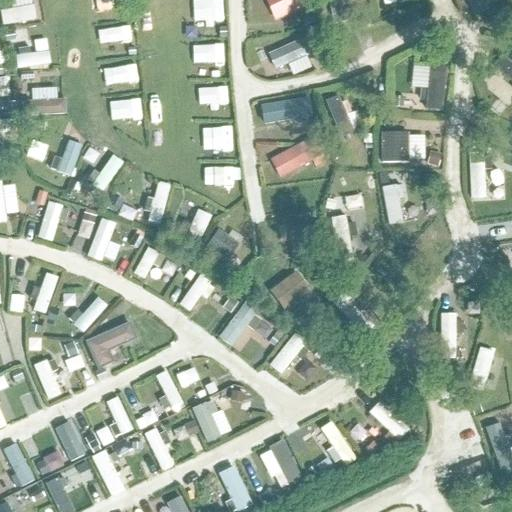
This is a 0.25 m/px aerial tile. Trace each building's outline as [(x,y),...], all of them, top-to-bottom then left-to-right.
[(261,0),(271,23),(295,14),(290,0),(261,0)] [(28,2),(0,6),(0,25),(31,21),(28,2)] [(305,39),(267,56),(274,71),(312,55),(305,39)] [(12,50),(12,78),(22,78),(22,67),(46,67),(46,50),(12,50)] [(103,59),(104,83),(133,82),(132,58),(103,59)] [(423,63),(422,109),(442,109),(443,64),(423,63)] [(406,135),(380,135),(380,164),(406,164),(406,135)] [(61,137),(55,154),(49,151),(42,168),(67,177),(80,144),(61,137)] [(90,178),(103,187),(120,161),(107,152),(90,178)] [(466,196),(482,196),(483,163),(466,163),(466,196)] [(207,176),(206,191),(228,191),(229,177),(207,176)] [(41,198),(31,235),(48,240),(58,202),(41,198)] [(185,223),(201,229),(207,212),(191,206),(185,223)] [(104,223),(88,220),(82,250),(98,253),(104,223)] [(216,231),(202,251),(224,266),(237,246),(216,231)] [(433,266),(453,248),(439,233),(420,251),(433,266)] [(139,277),(152,250),(140,244),(127,272),(139,277)] [(39,311),(53,273),(40,268),(25,306),(39,311)] [(187,313),(209,285),(194,273),(172,301),(187,313)] [(292,274),(267,293),(281,312),(286,318),(300,307),(309,319),(320,310),(307,293),(292,274)] [(92,292),(68,317),(78,327),(102,302),(92,292)] [(236,303),(213,333),(226,342),(248,312),(236,303)] [(123,316),(79,334),(89,357),(132,339),(123,316)] [(264,364),(278,374),(303,341),(289,331),(264,364)] [(240,334),(234,346),(246,353),(252,341),(240,334)] [(302,349),(291,361),(302,371),(313,358),(302,349)] [(469,376),(485,376),(486,350),(470,350),(469,376)] [(40,353),(27,359),(43,398),(56,392),(40,353)] [(158,407),(175,401),(162,365),(148,370),(155,389),(152,390),(158,407)] [(184,373),(176,376),(182,397),(191,394),(184,373)] [(226,403),(239,400),(236,388),(223,391),(226,403)] [(113,432),(126,428),(113,391),(101,396),(113,432)] [(362,411),(394,439),(404,427),(372,399),(362,411)] [(189,415),(177,419),(182,435),(194,431),(189,415)] [(339,464),(350,457),(325,418),(314,425),(339,464)] [(66,454),(78,449),(66,421),(54,426),(66,454)] [(353,421),(344,429),(356,444),(365,436),(353,421)] [(138,429),(157,470),(169,465),(150,424),(138,429)] [(0,452),(14,479),(28,471),(10,437),(0,442),(0,452)] [(104,491),(115,485),(97,447),(85,452),(104,491)] [(282,447),(267,453),(281,484),(295,478),(282,447)] [(43,469),(57,461),(50,448),(36,456),(43,469)] [(224,465),(213,470),(227,499),(238,494),(224,465)] [(64,511),(69,510),(51,472),(37,478),(52,511),(64,511)] [(145,493),(151,511),(163,506),(159,497),(178,489),(175,482),(145,493)] [(183,511),(181,492),(163,495),(164,511),(183,511)] [(11,511),(5,496),(0,498),(0,511),(11,511)]
